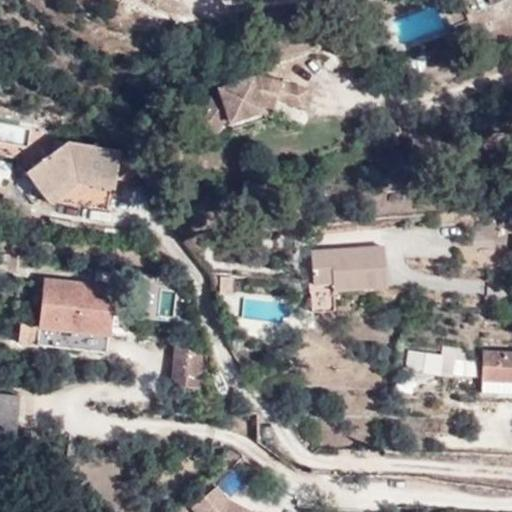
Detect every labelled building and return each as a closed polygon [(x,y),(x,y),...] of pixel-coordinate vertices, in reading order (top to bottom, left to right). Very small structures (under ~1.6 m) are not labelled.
[(308,10),(305,0),(286,0),(289,14),(308,10)] [(394,37),(431,33),(428,11),(392,15),(394,37)] [(177,74),(212,69),(222,71),(227,63),(251,76),(259,59),(213,39),(173,46),(141,78),(154,95),(158,95),(177,74)] [(214,81),(212,69),(177,74),(183,88),(214,81)] [(0,223),(58,230),(63,199),(66,168),(3,163),(2,175),(0,176),(0,223)] [(66,168),(63,199),(76,199),(89,188),(66,168)] [(283,242),(284,274),(304,273),(304,280),(309,280),(357,279),(355,239),(283,242)] [(304,273),(284,274),(285,300),(309,302),(309,280),(304,280),(304,273)] [(312,309),(332,308),(331,282),(311,283),(312,309)] [(77,315),(10,308),(6,350),(0,350),(0,369),(73,378),(77,315)] [(170,383),(199,385),(202,348),(172,346),(170,383)] [(470,349),(406,348),(406,373),(470,374),(470,349)] [(163,410),(165,377),(137,376),(135,408),(163,410)] [(380,423),(421,425),(421,401),(382,399),(380,423)] [(463,399),(462,427),(510,429),(510,399),(463,399)] [(421,401),(421,425),(437,426),(438,402),(421,401)] [(510,429),(462,427),(462,436),(475,436),(475,441),(482,442),(482,440),(510,442),(510,429)] [(482,440),(482,442),(482,465),(511,466),(511,441),(510,442),(482,440)] [(232,468),(218,482),(231,495),(245,481),(232,468)]
